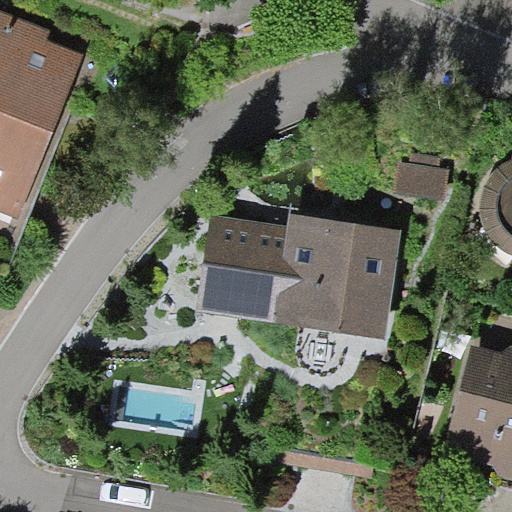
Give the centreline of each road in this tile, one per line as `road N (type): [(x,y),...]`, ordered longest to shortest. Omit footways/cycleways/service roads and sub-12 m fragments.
road 1 (residential): [(511,75),(461,70),(269,89),(166,178),(99,250),(49,315),(0,407)]
road 2 (residential): [(0,474),(197,511)]
